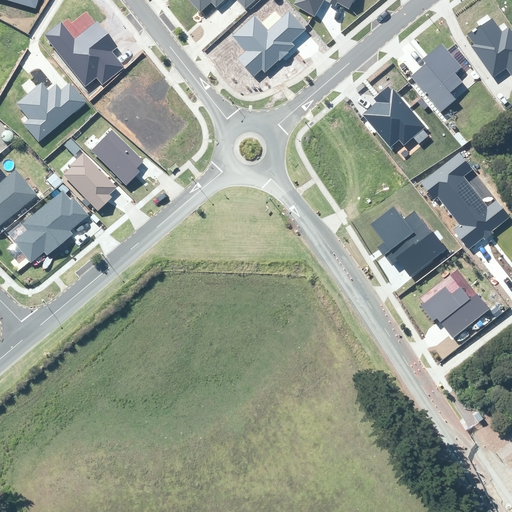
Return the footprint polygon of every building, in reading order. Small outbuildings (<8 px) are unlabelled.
[(188,0),(200,12),(211,2),(216,8),(224,0),(238,0),(246,8),(254,0),(188,0)] [(349,9),(354,0),(295,0),(293,4),(315,17),(321,7),(324,0),(335,6),(337,2),(349,9)] [(299,36),(306,29),(289,10),(268,29),(255,15),(232,35),(247,51),(238,59),(254,76),(262,69),(265,73),(279,60),(280,61),(289,52),(288,52),(295,45),(292,42),(299,36)] [(507,68),(511,75),(511,30),(509,26),(502,31),(493,18),(468,35),(475,45),(473,46),(493,77),(507,68)] [(102,84),(124,67),(112,52),(118,47),(97,20),(75,38),(61,20),(43,34),(85,86),(97,77),(102,84)] [(455,73),(462,67),(442,43),(423,59),(427,63),(421,68),(411,76),(441,112),(456,99),(450,92),(463,82),(455,73)] [(38,141),(86,102),(70,83),(66,86),(61,90),(56,84),(48,90),(42,82),(16,103),(29,119),(24,123),(38,141)] [(404,145),(425,127),(393,88),(391,90),(388,87),(374,98),(377,102),(369,109),(362,114),(390,147),(399,140),(404,145)] [(126,186),(140,172),(137,168),(144,161),(112,130),(91,151),(126,186)] [(483,238),(485,240),(489,237),(494,233),(492,231),(510,217),(496,199),(488,206),(464,176),(473,170),(459,153),(421,183),(434,200),(438,197),(459,225),(453,229),(469,249),(477,243),(483,238)] [(87,154),(63,175),(101,218),(118,203),(110,194),(118,187),(87,154)] [(0,225),(36,194),(14,168),(0,180),(0,225)] [(70,231),(89,215),(74,197),(71,199),(63,189),(21,224),(26,230),(13,241),(31,262),(44,251),(47,254),(72,234),(70,231)] [(410,277),(446,249),(433,232),(432,233),(415,211),(404,219),(394,206),(371,224),(385,242),(378,247),(392,266),(398,261),(403,268),(410,277)] [(451,295),(445,287),(421,306),(433,322),(437,319),(444,328),(452,338),(489,310),(477,294),(470,300),(460,287),(451,295)]
